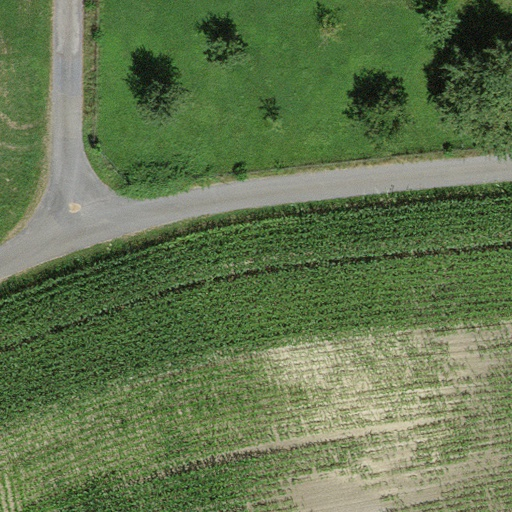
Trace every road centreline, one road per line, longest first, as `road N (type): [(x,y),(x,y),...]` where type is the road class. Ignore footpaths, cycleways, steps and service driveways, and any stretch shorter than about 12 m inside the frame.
road 1 (track): [(83,236),(208,205),(511,174)]
road 2 (track): [(83,236),(79,0)]
